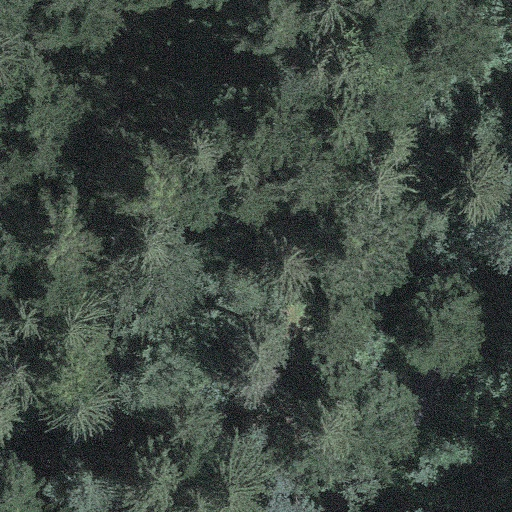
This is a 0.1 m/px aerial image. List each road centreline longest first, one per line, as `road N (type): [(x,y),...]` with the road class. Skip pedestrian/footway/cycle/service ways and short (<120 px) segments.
road 1 (unclassified): [(511,273),(343,511)]
road 2 (track): [(0,195),(113,116),(210,0)]
